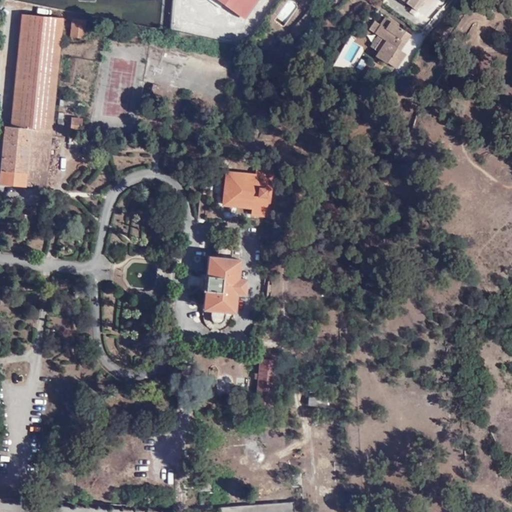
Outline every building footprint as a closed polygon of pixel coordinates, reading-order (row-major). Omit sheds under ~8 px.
[(217,0),(244,18),(256,0),(217,0)] [(421,0),(424,2),(425,0),(394,0),(412,12),(421,0)] [(382,15),(371,31),(375,33),(367,44),(375,49),(372,53),(383,61),(384,60),(394,67),(404,52),(398,48),(409,33),(382,15)] [(0,186),(42,190),(61,20),(20,16),(8,128),(3,128),(0,151),(0,186)] [(68,36),(81,38),(83,23),(70,20),(68,36)] [(159,88),(149,85),(146,95),(157,98),(159,88)] [(81,129),(82,118),(70,118),(69,129),(81,129)] [(251,210),(253,178),(225,174),(221,205),(251,210)] [(224,320),(226,311),(234,311),(237,294),(245,294),(246,280),(239,279),(241,260),(232,259),(233,249),(217,247),(216,258),(207,258),(206,274),(203,275),(201,289),(204,289),(202,308),(210,310),(210,321),(216,325),(222,325),(224,320)] [(277,360),(264,358),(262,369),(258,368),(257,376),(261,376),(259,404),(273,406),(277,360)] [(327,394),(306,392),(305,402),(325,404),(327,394)] [(221,448),(286,444),(285,426),(220,430),(221,448)] [(322,511),(340,511),(336,444),(317,445),(322,511)] [(218,511),(291,511),(291,502),(218,505),(218,511)]
